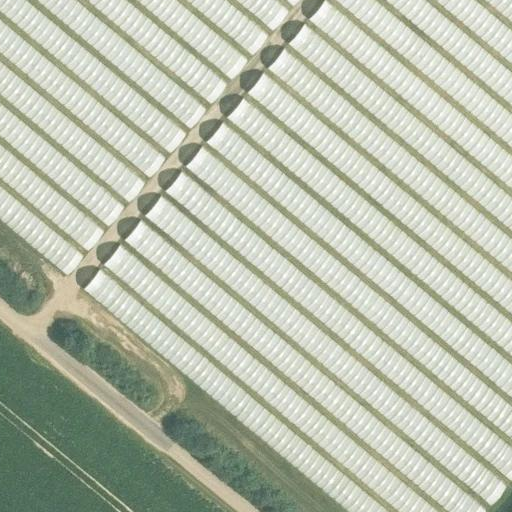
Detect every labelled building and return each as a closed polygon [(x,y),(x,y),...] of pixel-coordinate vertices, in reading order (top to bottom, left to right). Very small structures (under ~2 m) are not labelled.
[(86,0),(212,100),(228,80),(229,81),(249,56),(179,0),(86,0)] [(188,0),(254,52),(271,31),(232,0),(188,0)] [(237,0),(273,29),(290,8),(280,0),(237,0)] [(511,114),(368,0),(324,0),(511,148),(511,114)] [(378,0),(511,108),(511,72),(422,0),(378,0)] [(429,0),(511,67),(511,32),(472,0),(429,0)] [(511,0),(480,0),(511,25),(511,0)] [(511,189),(511,154),(320,2),(303,23),(511,189)] [(511,195),(300,26),(283,46),(262,72),(511,271),(511,195)] [(220,123),(511,351),(511,276),(257,77),(242,96),(241,95),(220,123)]
